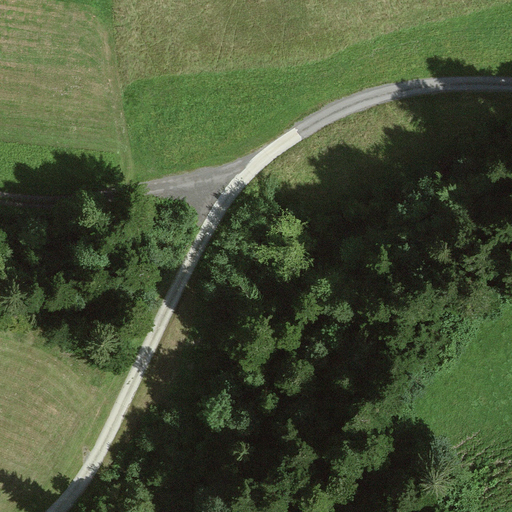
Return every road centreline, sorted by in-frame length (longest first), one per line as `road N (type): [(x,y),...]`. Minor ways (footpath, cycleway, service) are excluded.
road 1 (track): [(56,511),(92,464),(245,171),(368,99),(511,86)]
road 2 (track): [(0,202),(77,208),(245,171)]
